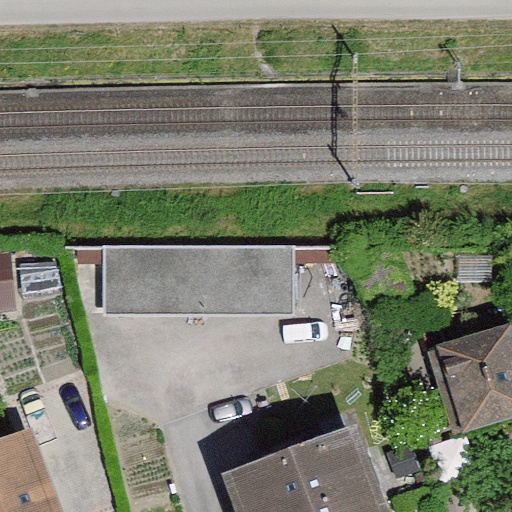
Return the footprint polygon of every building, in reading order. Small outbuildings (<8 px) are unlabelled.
[(99,244),(99,310),(290,308),(289,242),(99,244)] [(0,252),(0,310),(14,310),(9,251),(0,252)] [(511,333),(446,352),(470,434),(511,422),(511,333)] [(386,511),(359,435),(233,480),(244,511),(386,511)] [(63,511),(36,438),(0,450),(0,511),(63,511)]
